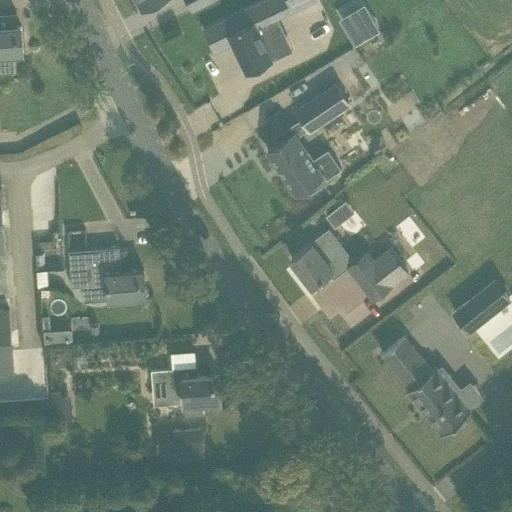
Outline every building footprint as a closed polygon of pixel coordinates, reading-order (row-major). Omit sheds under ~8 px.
[(159,0),(136,0),(142,10),(159,0)] [(261,0),(203,28),(214,52),(232,44),(246,72),(273,59),(266,44),(280,37),(271,19),(277,16),(269,0),(261,0)] [(287,0),(269,0),(277,16),(292,9),(287,0)] [(287,0),(292,9),(311,0),(287,0)] [(367,11),(345,24),(355,41),(377,28),(367,11)] [(0,70),(11,70),(10,53),(23,52),(21,25),(17,26),(16,12),(0,12),(0,70)] [(293,49),(277,16),(271,19),(280,37),(266,44),(273,59),(293,49)] [(348,103),(335,83),(296,110),(301,117),(273,136),(277,142),(267,149),(296,192),(306,185),(311,192),(328,180),(315,160),(298,135),(308,128),(309,129),(348,103)] [(315,160),(328,180),(342,171),(329,151),(315,160)] [(355,199),(369,220),(433,178),(419,157),(355,199)] [(0,251),(5,251),(0,187),(0,372),(12,371),(7,308),(0,308),(0,251)] [(355,213),(346,202),(327,217),(335,228),(355,213)] [(311,241),(311,242),(291,258),(312,285),(329,271),(333,276),(354,260),(328,228),(311,241)] [(119,246),(68,250),(70,266),(72,287),(83,286),(105,285),(106,299),(125,297),(145,296),(143,269),(121,271),(120,261),(119,246)] [(389,247),(354,274),(373,299),(408,272),(389,247)] [(47,254),(38,254),(38,268),(48,268),(47,254)] [(47,272),(37,272),(38,288),(48,287),(47,272)] [(496,278),(454,312),(468,329),(510,295),(496,278)] [(105,285),(83,286),(84,300),(106,299),(105,285)] [(69,328),(57,329),(58,342),(70,341),(69,328)] [(51,329),(44,330),(45,343),(58,342),(57,329),(51,329)] [(433,368),(405,334),(382,353),(409,387),(406,389),(441,433),(449,427),(451,429),(464,419),(462,417),(470,410),(456,393),(461,389),(448,374),(443,377),(435,366),(433,368)] [(82,357),(74,358),(75,368),(83,367),(82,357)] [(175,368),(150,370),(153,396),(168,395),(169,404),(182,402),(183,414),(202,413),(201,402),(221,400),(218,373),(196,375),(195,366),(175,368)] [(470,382),(461,389),(456,393),(470,410),(483,399),(470,382)] [(60,390),(51,390),(53,418),(62,417),(60,395),(60,390)] [(71,395),(60,395),(62,417),(72,417),(71,395)] [(169,404),(168,395),(153,396),(153,405),(169,404)] [(173,429),(156,430),(158,453),(175,452),(175,460),(204,458),(202,427),(173,430),(173,429)]
